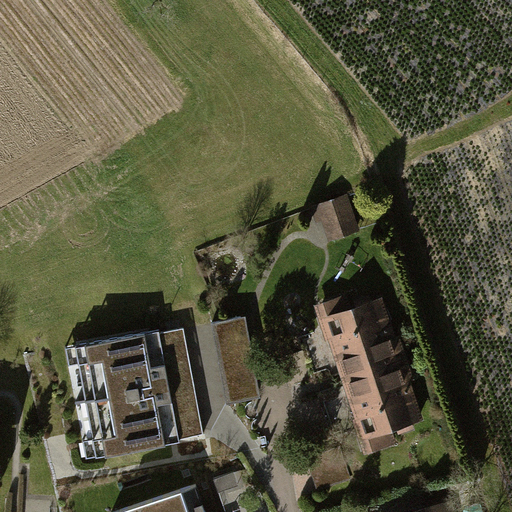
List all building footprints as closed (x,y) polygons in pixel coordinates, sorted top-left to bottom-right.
[(348,190),(311,202),(316,219),(322,217),(328,233),(359,222),(348,190)] [(318,299),(342,371),(407,350),(405,342),(397,345),(393,330),(396,329),(383,291),(354,300),(350,288),(318,299)] [(242,314),(210,320),(224,400),(256,394),(242,314)] [(182,325),(64,345),(83,454),(201,434),(182,325)] [(342,371),(366,445),(397,435),(393,422),(423,412),(410,373),(407,374),(402,360),(410,358),(407,350),(342,371)] [(204,511),(195,482),(108,511),(107,511),(204,511)] [(456,511),(454,501),(404,511),(456,511)]
